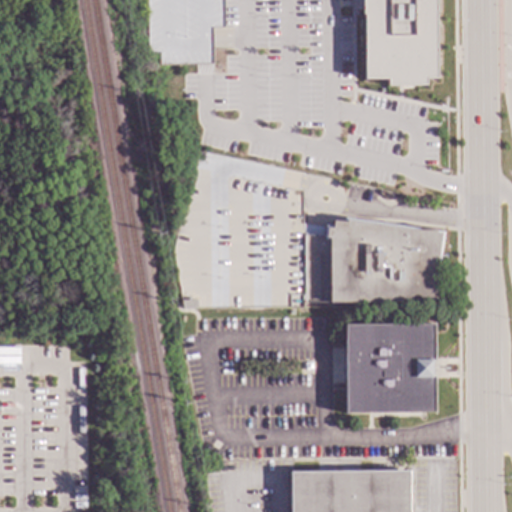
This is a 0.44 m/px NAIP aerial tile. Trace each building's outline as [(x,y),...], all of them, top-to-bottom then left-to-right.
[(221,0),(222,29),(211,29),(211,42),(211,66),(158,66),(158,54),(146,55),(145,0),(221,0)] [(435,0),(436,80),(424,80),(424,87),(386,87),(386,80),(363,81),(363,17),(362,17),(362,12),(350,12),(349,0),(435,0)] [(416,231),(433,231),(433,234),(439,235),(435,267),(433,268),(434,303),(327,304),(327,240),(324,239),(324,228),(330,229),(331,222),(344,223),(344,221),(416,231)] [(429,414),(343,416),(342,328),(427,326),(429,414)] [(407,511),(287,511),(287,473),(407,471),(407,511)]
